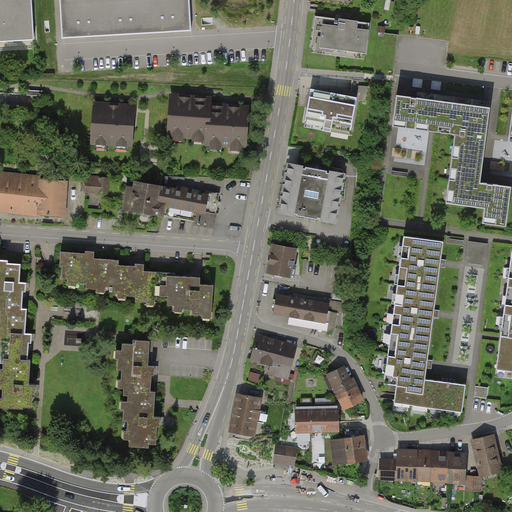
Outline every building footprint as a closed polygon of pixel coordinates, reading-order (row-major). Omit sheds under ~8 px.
[(0,0),(0,41),(34,40),(31,0),(0,0)] [(189,0),(59,0),(62,37),(191,30),(189,0)] [(370,23),(315,16),(311,46),(336,49),(335,56),(341,56),(342,50),(366,54),(370,23)] [(398,35),(386,33),(384,44),(397,47),(398,35)] [(365,101),(368,87),(359,86),(358,92),(362,93),(360,101),(365,101)] [(351,130),(357,98),(311,88),(305,121),(325,125),(323,131),(331,132),(332,126),(351,130)] [(210,103),(211,97),(168,95),(166,140),(208,142),(210,103)] [(481,182),(491,107),(397,95),(393,126),(456,134),(446,203),(485,208),(483,223),(507,226),(511,186),(481,182)] [(132,148),(134,104),(92,102),(90,146),(132,148)] [(210,103),(208,142),(208,152),(245,154),(248,105),(210,103)] [(336,224),(345,174),(287,163),(277,213),(336,224)] [(39,175),(0,171),(0,212),(38,216),(64,217),(66,181),(39,180),(39,175)] [(84,173),(82,194),(109,196),(111,175),(84,173)] [(129,180),(124,212),(158,217),(163,186),(129,180)] [(163,186),(158,217),(214,226),(219,194),(163,186)] [(445,242),(404,236),(397,290),(437,296),(442,263),(445,242)] [(486,265),(489,242),(470,239),(467,262),(486,265)] [(290,278),(295,250),(271,245),(266,273),(290,278)] [(76,283),(85,284),(85,288),(96,289),(96,295),(104,295),(105,287),(107,260),(93,259),(94,248),(85,248),(84,254),(60,252),(59,268),(62,268),(61,279),(68,279),(67,287),(76,288),(76,283)] [(0,312),(26,313),(26,309),(21,309),(22,292),(25,292),(25,283),(19,283),(20,264),(6,264),(7,260),(0,260),(0,312)] [(107,260),(105,287),(110,287),(110,293),(117,294),(117,301),(126,301),(127,297),(135,297),(134,301),(146,302),(145,305),(154,306),(154,296),(156,272),(143,271),(144,261),(135,260),(135,267),(117,266),(118,261),(107,260)] [(156,272),(154,296),(167,297),(167,305),(174,306),(173,312),(182,313),(182,309),(192,309),(192,315),(202,315),(202,319),(211,320),(213,286),(199,285),(200,275),(156,272)] [(437,296),(397,290),(392,329),(432,335),(435,314),(437,296)] [(330,303),(277,294),(273,316),(326,325),(330,303)] [(511,309),(505,308),(501,338),(496,373),(511,375),(511,309)] [(3,360),(27,361),(28,345),(31,345),(31,334),(25,334),(26,313),(0,312),(0,357),(3,357),(3,360)] [(432,335),(392,329),(384,384),(397,386),(393,411),(461,420),(466,385),(426,379),(428,364),(432,335)] [(296,347),(257,336),(251,359),(272,364),(269,373),(288,378),(296,347)] [(153,367),(148,367),(149,342),(135,341),(134,345),(122,345),(122,351),(115,350),(115,359),(118,360),(117,370),(121,370),(121,380),(117,380),(117,390),(123,390),(150,391),(151,375),(153,375),(153,367)] [(30,361),(27,361),(3,360),(2,370),(0,369),(0,389),(2,389),(2,399),(0,398),(0,408),(31,409),(31,394),(34,394),(35,387),(29,386),(30,361)] [(325,375),(334,393),(355,383),(347,365),(325,375)] [(334,393),(343,411),(364,401),(355,383),(334,393)] [(148,445),(155,445),(156,427),(160,427),(160,417),(154,417),(155,391),(150,391),(123,390),(123,396),(128,396),(127,402),(121,401),(120,410),(123,410),(123,421),(127,422),(126,432),(123,432),(123,441),(128,441),(128,448),(148,449),(148,445)] [(256,405),(258,397),(240,394),(233,430),(251,433),(256,408),(259,409),(260,406),(256,405)] [(295,434),(310,433),(309,407),(295,408),(295,434)] [(310,433),(324,433),(324,407),(309,407),(310,433)] [(324,433),(339,433),(338,407),(324,407),(324,433)] [(328,441),(333,466),(336,466),(368,460),(364,435),(328,441)] [(504,472),(495,435),(470,441),(479,478),(504,472)] [(295,461),(297,449),(276,446),(274,459),(274,464),(294,467),(295,465),(295,461)] [(397,460),(397,482),(431,483),(432,450),(398,449),(397,460)] [(454,451),(432,450),(431,483),(453,484),(454,451)] [(454,451),(453,484),(465,484),(466,459),(454,451)] [(379,481),(397,482),(397,460),(379,460),(379,481)] [(480,494),(482,479),(468,478),(466,493),(480,494)]
